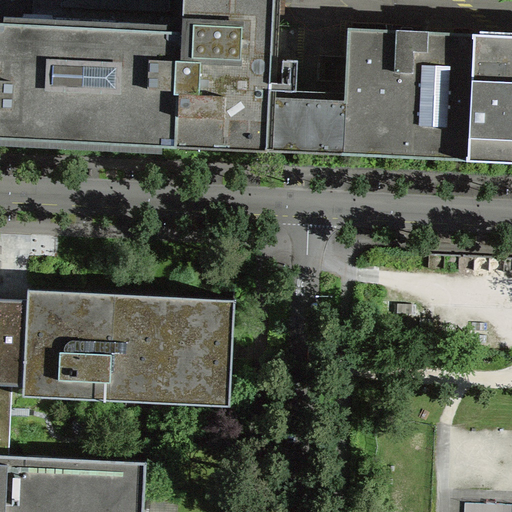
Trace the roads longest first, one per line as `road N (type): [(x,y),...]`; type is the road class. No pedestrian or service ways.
road 1 (primary): [(0,188),(309,204)]
road 2 (residential): [(309,204),(296,511)]
road 3 (primary): [(309,204),(511,213)]
